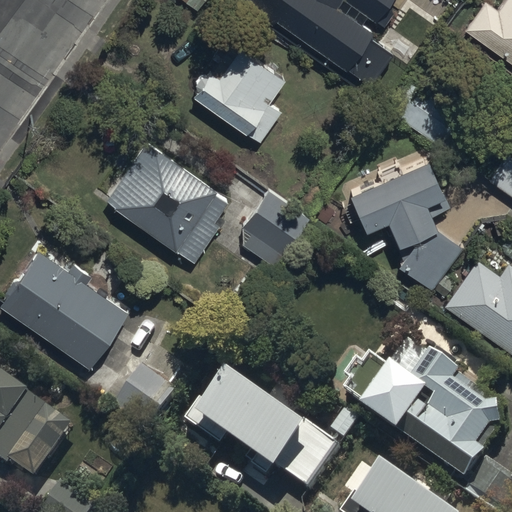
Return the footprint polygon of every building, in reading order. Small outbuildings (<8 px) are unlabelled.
[(258,0),(347,63),(348,61),(371,78),(390,51),(408,64),(419,48),(383,23),(395,6),(400,10),(406,0),(258,0)] [(511,0),(502,0),(499,5),(492,0),(482,0),(478,5),(464,24),(511,57),(511,0)] [(268,96),(285,72),(240,41),(221,68),(213,62),(207,70),(200,70),(195,76),(197,84),(194,88),(261,137),(282,106),(268,96)] [(432,134),(441,124),(446,128),(460,109),(461,108),(413,71),(395,94),(401,99),(396,106),(432,134)] [(215,188),(217,185),(149,135),(107,193),(194,255),(218,221),(220,222),(226,214),(219,209),(227,197),(215,188)] [(511,151),(508,149),(490,175),(511,190),(511,151)] [(450,205),(428,153),(400,164),(398,158),(377,168),(380,174),(350,188),(367,224),(389,214),(393,224),(389,226),(401,254),(396,261),(432,285),(452,259),(458,264),(467,254),(459,247),(462,244),(440,226),(434,212),(450,205)] [(308,216),(271,185),(243,221),(242,239),(273,261),(308,216)] [(69,264),(41,244),(0,298),(89,361),(128,305),(87,276),(92,270),(74,257),(69,264)] [(500,270),(478,254),(446,300),(511,346),(511,259),(509,257),(500,270)] [(505,511),(511,502),(511,473),(485,455),(488,450),(480,445),(494,423),(504,422),(501,400),(490,401),(494,396),(462,373),(463,371),(428,345),(409,370),(397,361),(394,366),(374,351),(367,361),(362,357),(347,378),(352,381),(346,390),(388,419),(386,422),(469,478),(466,482),(471,485),(469,488),(504,511),(505,511)] [(0,456),(13,465),(16,461),(37,476),(76,422),(15,378),(19,372),(10,365),(7,370),(0,365),(0,456)] [(177,387),(145,365),(123,397),(156,419),(177,387)] [(268,396),(231,370),(208,403),(204,400),(188,422),(223,447),(231,436),(262,458),(255,467),(270,478),(278,467),(308,488),(341,441),(315,422),(329,403),(285,372),(268,396)] [(463,511),(388,459),(380,473),(361,460),(343,488),(355,496),(344,511),(463,511)] [(99,504),(63,480),(43,511),(102,511),(103,511),(97,507),(99,504)]
